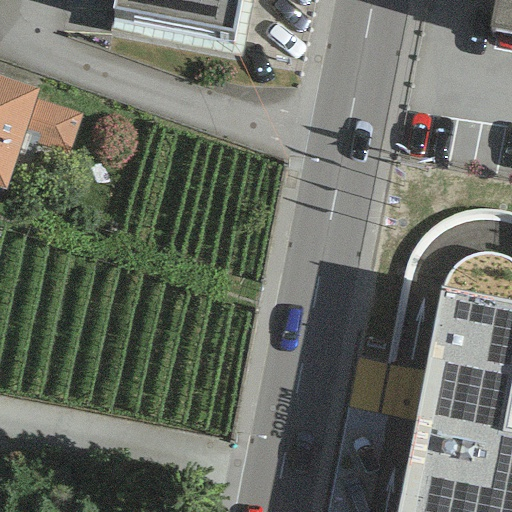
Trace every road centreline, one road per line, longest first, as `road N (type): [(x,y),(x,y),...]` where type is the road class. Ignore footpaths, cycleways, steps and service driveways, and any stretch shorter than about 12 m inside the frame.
road 1 (primary): [(372,0),(270,511)]
road 2 (unknown): [(238,443),(0,414)]
